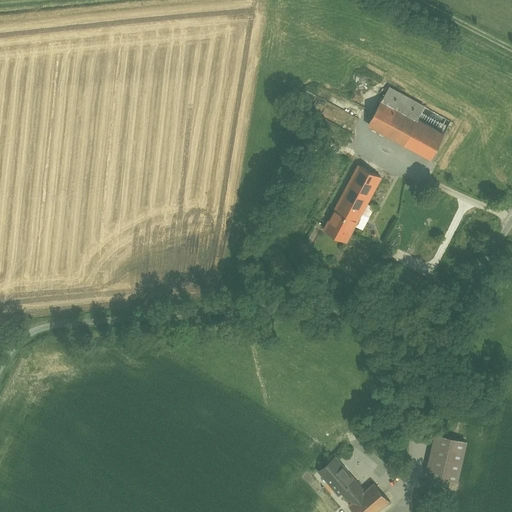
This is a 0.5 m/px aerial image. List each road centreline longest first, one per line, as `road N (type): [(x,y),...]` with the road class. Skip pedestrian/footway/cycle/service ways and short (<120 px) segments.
road 1 (unclassified): [(511,222),(439,320),(411,326),(303,307),(64,324),(30,333),(0,370)]
road 2 (unknown): [(450,305),(458,458),(453,485),(423,511)]
